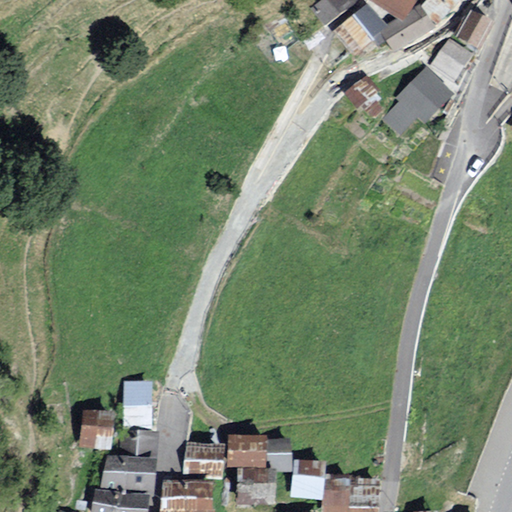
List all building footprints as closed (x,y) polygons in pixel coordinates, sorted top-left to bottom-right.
[(359,0),(332,0),(319,10),(335,33),(368,9),(359,0)] [(404,26),(386,39),(400,59),(442,38),(425,12),(430,0),(443,0),(448,2),(448,0),(458,0),(467,5),(470,0),(375,0),(374,2),(404,26)] [(371,10),(336,37),(358,63),(386,39),(393,33),(371,10)] [(490,21),(471,11),(457,36),(477,46),(490,21)] [(452,43),(434,68),(460,87),(478,62),(452,43)] [(459,103),(428,75),(397,104),(427,133),(459,103)] [(367,83),(349,99),(363,115),(382,99),(367,83)] [(511,320),(477,393),(511,409),(511,320)] [(156,388),(127,388),(125,435),(155,436),(156,388)] [(114,416),(82,412),(78,447),(110,451),(114,416)] [(111,459),(99,458),(93,488),(148,496),(150,464),(151,437),(112,437),(111,459)] [(292,441),(230,437),(228,471),(244,471),(242,509),(276,510),(278,473),(292,473),(292,441)] [(226,444),(187,441),(184,475),(223,479),(226,444)] [(328,463),(295,459),(291,495),(323,500),(328,463)] [(379,511),(382,479),(329,475),(323,508),(349,511),(379,511)] [(214,511),(215,482),(161,481),(160,511),(214,511)] [(138,511),(141,499),(82,490),(77,511),(138,511)]
